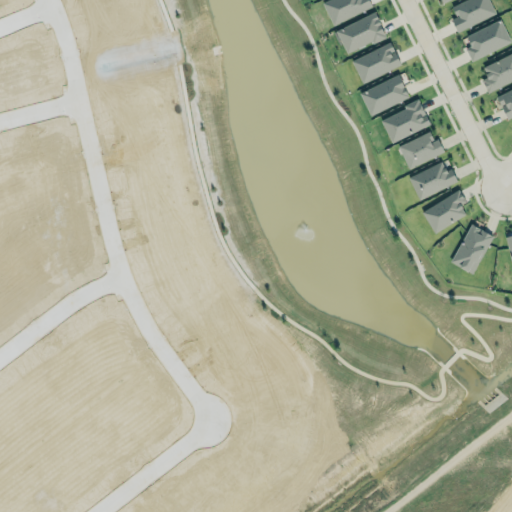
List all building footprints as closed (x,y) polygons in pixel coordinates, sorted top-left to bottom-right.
[(368,0),(324,0),(321,1),(332,25),(371,6),(368,0)] [(450,19),(456,31),(495,14),(488,0),(462,0),(450,5),(455,17),(450,19)] [(385,35),(373,11),(334,30),(346,53),(385,35)] [(470,60),(510,42),(499,19),(465,35),(470,45),(464,48),(470,60)] [(400,66),(390,42),(351,58),(360,82),(400,66)] [(511,77),(487,90),(480,78),(485,75),(483,72),(485,71),(482,66),(511,50),(511,77)] [(369,115),(408,97),(397,74),(358,92),(369,115)] [(495,95),(511,86),(511,114),(506,117),(500,104),(504,102),(503,101),(499,103),(495,95)] [(379,118),(390,142),(429,124),(418,100),(379,118)] [(397,145),(428,129),(432,137),(431,138),(432,139),(437,137),(443,149),(408,167),(397,145)] [(457,182),(450,167),(445,170),(441,161),(407,176),(417,199),(457,182)] [(420,209),(432,232),(465,215),(458,202),(464,199),(459,190),(420,209)] [(492,235),(470,223),(450,262),(472,273),(492,235)]
